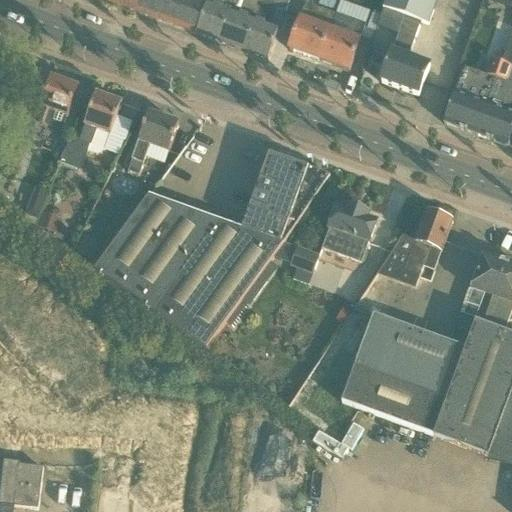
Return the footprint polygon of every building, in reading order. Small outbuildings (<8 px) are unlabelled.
[(99,0),(137,14),(142,0),(99,0)] [(142,0),(137,14),(198,36),(209,6),(206,5),(193,0),(142,0)] [(207,0),(206,5),(209,6),(198,36),(219,43),(230,13),(234,0),(207,0)] [(219,43),(244,52),(262,0),(247,0),(241,18),(230,13),(219,43)] [(276,0),(262,0),(244,52),(268,61),(279,32),(272,29),(279,10),(273,9),(276,0)] [(387,0),(383,10),(416,22),(429,27),(438,0),(387,0)] [(289,51),(319,62),(336,16),(306,5),(289,51)] [(336,16),(319,62),(349,72),(366,27),(336,16)] [(381,84),(419,98),(430,68),(408,60),(419,28),(403,22),(381,84)] [(476,137),(502,65),(490,60),(484,76),(486,76),(477,103),(455,95),(444,125),(476,137)] [(511,137),(511,74),(511,73),(511,68),(502,65),(476,137),(508,148),(511,137)] [(36,124),(48,129),(62,134),(78,88),(52,79),(47,95),(43,93),(37,107),(41,109),(35,124),(36,124)] [(96,95),(81,142),(73,139),(59,164),(81,172),(88,153),(97,157),(101,155),(105,152),(110,136),(111,136),(122,105),(96,95)] [(149,115),(132,162),(131,166),(128,173),(140,177),(150,147),(169,154),(179,126),(149,115)] [(35,124),(21,118),(11,147),(26,152),(36,124),(35,124)] [(96,271),(153,312),(206,351),(260,278),(271,263),(293,232),(330,178),(270,156),(242,231),(149,198),(96,271)] [(323,251),(334,255),(362,265),(369,246),(378,223),(368,219),(369,215),(348,207),(346,211),(337,208),(329,231),(330,231),(323,251)] [(427,213),(416,242),(403,237),(377,277),(415,291),(430,249),(442,254),(453,223),(449,221),(448,219),(442,217),(439,218),(427,213)] [(43,214),(38,228),(56,234),(61,220),(43,214)] [(86,235),(76,251),(90,260),(100,245),(86,235)] [(290,268),(313,276),(320,257),(304,251),(298,249),(290,268)] [(511,313),(511,266),(506,264),(484,257),(472,290),(486,295),(476,325),(504,334),(511,313)] [(271,263),(260,278),(267,283),(278,268),(271,263)] [(336,321),(343,327),(352,315),(344,309),(336,321)] [(352,315),(343,327),(336,337),(289,408),(337,444),(346,429),(338,423),(335,427),(308,407),(331,372),(336,361),(366,315),(355,311),(352,315)] [(341,405),(434,439),(467,350),(373,317),(354,368),(341,405)] [(476,325),(467,350),(434,439),(488,459),(511,393),(511,336),(504,334),(476,325)] [(511,393),(488,459),(511,467),(511,393)] [(0,511),(12,511),(13,509),(38,511),(44,469),(4,465),(0,499),(0,511)]
